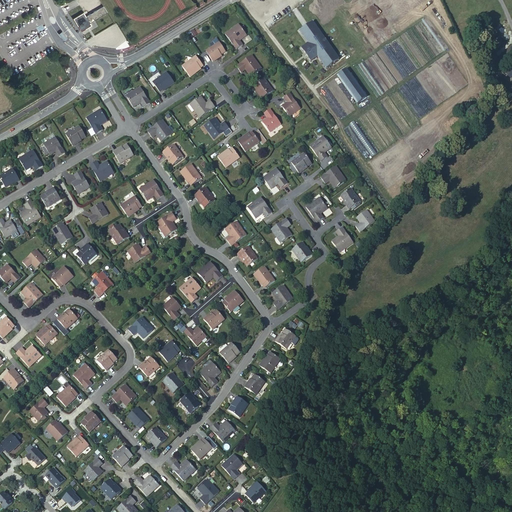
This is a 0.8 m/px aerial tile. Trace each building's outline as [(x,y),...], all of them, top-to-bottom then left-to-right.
[(316,0),(315,0),(311,3),(315,9),(321,5),(316,0)] [(85,13),(75,19),(81,29),(86,26),(84,23),(89,20),(91,23),(108,12),(105,6),(88,17),(85,13)] [(314,22),(300,32),(309,44),(302,49),(311,62),(318,57),(327,69),(340,60),(314,22)] [(236,30),(235,28),(227,33),(238,49),(245,44),(242,40),(249,35),(243,25),(236,30)] [(220,42),(209,49),(213,55),(210,57),(214,62),(217,60),(216,59),(222,55),(226,51),(220,42)] [(251,77),(260,70),(256,64),(257,63),(252,56),(237,68),(241,74),(246,71),(251,77)] [(191,78),(197,74),(196,73),(201,69),(204,67),(198,58),(183,68),(191,78)] [(347,70),(338,77),(358,106),(367,99),(347,70)] [(160,93),(163,91),(169,87),(169,88),(175,84),(167,73),(153,83),(160,93)] [(254,86),(257,91),(259,94),(258,95),(262,100),(273,92),(264,79),(254,86)] [(134,94),(128,98),(134,108),(141,104),(144,108),(150,104),(141,88),(133,92),(134,94)] [(286,96),(289,101),(290,103),(284,106),(291,115),(302,108),(291,93),(286,96)] [(192,113),(195,112),(200,119),(215,108),(210,101),(206,104),(202,98),(188,107),(192,113)] [(265,114),(268,119),(269,120),(264,124),(270,133),(281,125),(270,110),(265,114)] [(368,111),(362,115),(362,116),(358,119),(375,145),(380,142),(384,147),(389,144),(368,111)] [(95,116),(94,114),(87,119),(96,135),(103,131),(101,127),(108,122),(102,112),(95,116)] [(216,118),(206,125),(211,131),(209,133),(215,140),(230,129),(225,122),(222,125),(216,118)] [(156,136),(161,142),(174,134),(174,132),(170,127),(168,128),(163,121),(148,132),(152,138),(156,136)] [(78,143),(81,141),(86,138),(80,127),(66,135),(73,147),(78,144),(78,143)] [(252,133),(249,135),(244,138),(244,137),(238,142),(246,153),(260,142),(252,133)] [(44,145),(50,155),(55,151),(56,152),(59,157),(65,154),(56,138),(44,145)] [(318,144),(317,142),(310,147),(321,162),(327,157),(324,153),(331,148),(324,139),(318,144)] [(120,150),(119,149),(113,152),(120,164),(134,156),(127,146),(123,148),(120,150)] [(163,154),(167,159),(168,158),(170,161),(174,166),(183,158),(174,146),(163,154)] [(226,154),(225,153),(219,157),(227,169),(241,159),(234,148),(231,151),(226,154)] [(27,157),(21,161),(27,171),(34,167),(37,171),(43,167),(34,151),(26,155),(27,157)] [(299,174),(304,170),(304,169),(307,167),(311,164),(304,154),(291,163),(299,174)] [(100,182),(108,178),(107,176),(113,172),(107,162),(100,166),(97,162),(90,166),(100,182)] [(180,173),(185,179),(186,178),(189,183),(191,186),(201,179),(191,165),(180,173)] [(334,188),(344,182),(339,175),(341,174),(336,167),(321,178),(325,184),(329,181),(334,188)] [(0,178),(6,188),(10,185),(14,183),(14,184),(20,181),(13,169),(0,176),(0,178)] [(276,169),(269,174),(271,176),(264,181),(271,190),(278,185),(281,189),(287,184),(276,169)] [(75,176),(77,181),(78,182),(73,186),(78,195),(90,188),(80,173),(75,176)] [(147,187),(141,192),(148,201),(155,197),(157,201),(164,196),(154,181),(146,186),(147,187)] [(49,193),(45,195),(41,198),(47,208),(61,200),(54,189),(48,192),(49,193)] [(194,197),(198,202),(199,201),(202,205),(205,209),(215,201),(205,189),(194,197)] [(341,196),(344,201),(346,204),(345,205),(349,210),(351,208),(358,203),(360,202),(351,190),(341,196)] [(128,218),(134,214),(133,213),(139,209),(142,207),(135,197),(121,206),(128,218)] [(261,198),(254,203),(255,205),(249,209),(256,219),(263,214),(265,218),(272,213),(261,198)] [(314,205),(313,203),(306,208),(317,223),(323,218),(320,214),(327,210),(320,200),(314,205)] [(20,215),(26,225),(33,221),(34,222),(41,218),(31,202),(25,206),(27,210),(20,215)] [(101,204),(92,209),(95,215),(94,216),(89,219),(93,225),(108,215),(101,204)] [(367,211),(357,218),(361,223),(360,224),(355,227),(360,233),(374,223),(367,211)] [(156,224),(161,231),(163,230),(167,236),(177,230),(172,223),(176,220),(172,214),(156,224)] [(6,225),(6,224),(3,219),(0,220),(0,229),(6,239),(11,236),(13,239),(14,239),(19,236),(19,235),(17,232),(12,222),(6,225)] [(278,236),(282,242),(292,235),(287,228),(291,225),(286,219),(271,230),(276,237),(278,236)] [(68,233),(65,227),(63,224),(52,231),(61,245),(73,238),(69,232),(68,233)] [(239,230),(235,224),(225,230),(230,238),(226,240),(231,247),(246,236),(241,229),(239,230)] [(125,233),(122,230),(120,225),(109,232),(118,245),(129,238),(126,232),(125,233)] [(332,242),(339,251),(345,247),(346,249),(353,244),(342,228),(336,233),(339,237),(332,242)] [(84,250),(81,252),(77,256),(85,265),(97,255),(88,244),(83,249),(84,250)] [(307,251),(305,248),(302,244),(292,251),(301,263),(312,256),(308,251),(307,251)] [(141,251),(137,246),(128,252),(135,263),(150,253),(147,247),(142,250),(141,251)] [(237,255),(241,260),(242,260),(244,263),(247,267),(257,260),(248,247),(237,255)] [(27,268),(32,264),(33,263),(37,268),(45,261),(36,251),(23,263),(27,268)] [(211,263),(204,268),(205,270),(199,275),(207,284),(214,278),(217,282),(223,277),(211,263)] [(0,272),(0,277),(5,283),(10,278),(11,279),(15,283),(20,279),(8,265),(0,272)] [(60,288),(63,285),(67,281),(68,282),(73,277),(64,267),(52,279),(60,288)] [(253,275),(257,281),(259,280),(262,285),(264,288),(274,281),(265,267),(253,275)] [(106,280),(101,274),(92,282),(98,289),(94,292),(99,297),(113,285),(108,279),(106,280)] [(187,285),(186,284),(180,289),(192,303),(198,298),(194,295),(201,289),(193,280),(187,285)] [(35,291),(30,285),(22,293),(27,300),(24,303),(29,308),(43,296),(37,289),(35,291)] [(286,294),(282,288),(272,294),(277,301),(273,304),(277,310),(293,300),(288,292),(286,294)] [(235,292),(229,296),(230,297),(225,301),(223,303),(231,313),(243,302),(235,292)] [(180,317),(176,312),(175,311),(180,307),(173,298),(162,307),(174,321),(180,317)] [(62,316),(61,315),(57,320),(66,330),(77,319),(69,310),(65,314),(62,316)] [(209,317),(208,316),(203,320),(212,330),(224,320),(216,311),(212,314),(209,317)] [(0,335),(3,339),(8,334),(7,333),(12,329),(14,326),(6,317),(0,322),(0,335)] [(146,326),(148,324),(142,318),(128,331),(134,336),(137,333),(143,339),(152,331),(146,326)] [(42,332),(41,331),(35,336),(45,346),(58,334),(49,325),(46,328),(42,332)] [(194,333),(194,332),(190,328),(184,332),(196,346),(206,337),(199,329),(194,333)] [(280,338),(279,337),(275,342),(287,350),(295,337),(285,330),(282,334),(280,338)] [(168,363),(173,358),(172,357),(177,353),(180,351),(172,341),(159,352),(168,363)] [(229,364),(234,360),(233,359),(236,356),(239,353),(232,344),(220,354),(229,364)] [(29,367),(35,362),(34,360),(39,355),(32,346),(26,352),(22,349),(17,354),(29,367)] [(106,371),(111,367),(110,366),(113,363),(117,359),(108,350),(97,361),(106,371)] [(264,361),(263,360),(259,366),(270,374),(280,360),(270,353),(267,356),(264,361)] [(144,364),(143,364),(139,368),(148,378),(159,367),(151,358),(147,361),(144,364)] [(207,370),(206,368),(199,374),(211,388),(217,383),(214,379),(220,373),(213,364),(207,370)] [(81,372),(79,370),(73,376),(86,389),(91,384),(88,381),(95,375),(87,366),(81,372)] [(17,375),(18,374),(13,369),(3,379),(14,390),(23,382),(20,378),(17,375)] [(178,381),(176,378),(172,374),(163,382),(173,394),(184,385),(179,380),(178,381)] [(249,383),(248,382),(245,388),(256,395),(264,382),(254,376),(251,380),(249,383)] [(66,407),(71,403),(70,402),(75,398),(78,395),(69,385),(56,397),(66,407)] [(126,407),(135,399),(129,393),(131,392),(126,385),(112,398),(117,404),(121,400),(126,407)] [(194,399),(195,398),(190,393),(180,402),(190,414),(200,406),(196,402),(194,399)] [(234,403),(232,406),(229,411),(239,418),(248,405),(237,397),(233,403),(234,403)] [(42,409),(43,409),(48,405),(43,400),(29,412),(38,422),(47,414),(42,409)] [(127,417),(132,422),(133,421),(137,426),(140,429),(149,421),(137,408),(127,417)] [(87,417),(84,420),(80,424),(89,433),(100,422),(91,412),(87,416),(87,417)] [(62,428),(58,424),(55,421),(46,429),(58,442),(68,433),(63,427),(62,428)] [(223,443),(229,437),(228,435),(233,430),(225,422),(219,428),(216,424),(210,429),(223,443)] [(153,443),(152,444),(156,448),(166,439),(156,428),(147,436),(150,440),(153,443)] [(0,444),(0,453),(0,454),(4,450),(4,449),(6,449),(6,451),(8,454),(11,450),(13,451),(20,444),(18,441),(14,437),(11,435),(0,445),(0,444)] [(73,443),(72,442),(67,447),(76,457),(89,446),(80,437),(77,439),(73,443)] [(197,446),(196,445),(190,450),(200,460),(212,448),(204,439),(201,442),(197,446)] [(30,454),(26,457),(30,461),(31,459),(34,462),(38,466),(46,459),(36,448),(34,450),(31,446),(26,450),(30,454)] [(121,467),(126,463),(125,462),(128,459),(132,456),(124,447),(112,457),(121,467)] [(229,462),(227,461),(221,466),(234,480),(239,475),(236,471),(242,465),(234,457),(229,462)] [(97,469),(98,468),(102,464),(98,459),(84,471),(93,481),(101,474),(97,469)] [(184,481),(190,476),(188,474),(194,469),(186,460),(180,466),(176,462),(171,468),(184,481)] [(54,469),(46,477),(54,485),(53,486),(56,489),(66,480),(63,477),(62,477),(54,469)] [(147,497),(153,491),(152,490),(157,484),(149,476),(143,481),(140,478),(134,483),(147,497)] [(116,487),(113,484),(110,480),(101,488),(111,500),(121,490),(117,486),(116,487)] [(219,492),(213,486),(211,487),(206,482),(197,489),(203,496),(200,499),(205,505),(219,492)] [(252,488),(248,492),(245,494),(253,504),(266,492),(256,482),(251,487),(252,488)] [(73,490),(63,499),(66,502),(67,502),(68,503),(69,503),(70,504),(70,505),(72,507),(73,507),(81,500),(75,494),(76,493),(73,490)] [(5,510),(12,503),(10,500),(11,499),(7,495),(7,496),(4,493),(0,495),(0,502),(3,506),(2,507),(5,510)] [(116,509),(118,511),(137,511),(138,511),(132,506),(136,503),(130,497),(116,509)]
